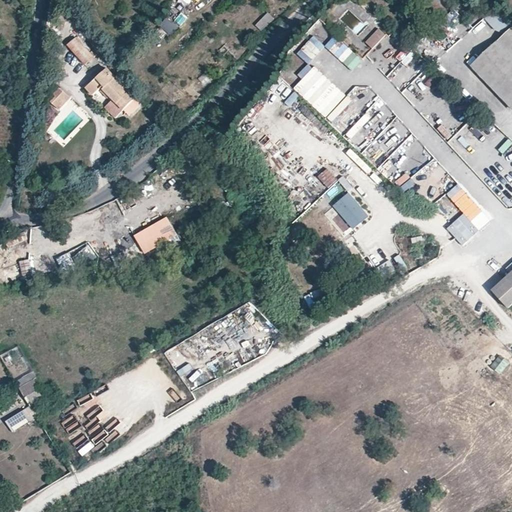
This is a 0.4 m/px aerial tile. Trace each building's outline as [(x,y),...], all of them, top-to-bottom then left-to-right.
[(486,19),(496,9),(489,2),(479,12),(486,19)] [(511,27),(511,25),(496,9),(486,19),(503,37),(511,27)] [(181,27),(187,17),(180,13),(174,22),(181,27)] [(262,30),(273,18),(268,14),(257,25),(262,30)] [(159,25),(171,36),(179,27),(167,17),(159,25)] [(375,30),(381,36),(385,32),(378,26),(375,30)] [(511,27),(503,37),(472,67),(495,92),(511,108),(511,27)] [(366,39),(373,45),(381,36),(375,30),(366,39)] [(85,64),(94,57),(76,37),(68,45),(85,64)] [(349,47),(339,58),(352,71),(363,60),(349,47)] [(107,93),(123,110),(135,98),(107,69),(97,78),(106,88),(104,90),(107,93)] [(98,89),(92,82),(86,87),(93,94),(98,89)] [(59,111),(71,97),(59,87),(47,100),(59,111)] [(285,99),(290,107),(301,101),(297,93),(285,99)] [(504,154),(511,146),(511,142),(509,140),(500,149),(504,154)] [(398,181),(407,171),(398,163),(389,172),(398,181)] [(339,181),(348,191),(352,186),(344,177),(339,181)] [(333,208),(346,219),(333,233),(345,243),(370,214),(346,193),(333,208)] [(168,217),(135,235),(144,253),(178,235),(168,217)] [(0,240),(0,258),(4,254),(4,249),(27,238),(24,229),(19,230),(0,240)] [(97,258),(89,246),(75,257),(83,268),(97,258)] [(74,265),(67,249),(58,253),(65,269),(74,265)] [(400,255),(394,258),(401,270),(407,267),(400,255)] [(42,280),(38,261),(30,263),(34,282),(42,280)] [(390,261),(378,267),(383,277),(395,271),(390,261)] [(511,275),(494,293),(511,312),(511,275)] [(324,288),(305,297),(311,309),(329,300),(324,288)] [(201,371),(191,376),(196,385),(206,380),(201,371)] [(472,375),(461,381),(467,394),(479,389),(472,375)] [(44,398),(33,379),(19,388),(27,400),(30,405),(31,407),(44,398)] [(63,429),(75,423),(68,410),(56,417),(63,429)] [(81,434),(80,437),(75,436),(71,448),(86,453),(92,437),(81,434)]
